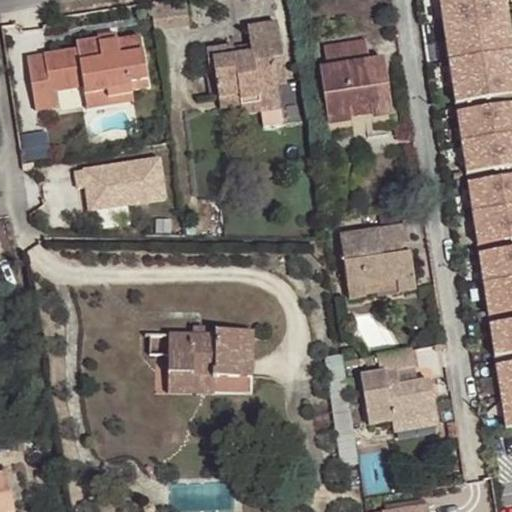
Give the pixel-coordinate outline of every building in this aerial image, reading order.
[(168,0),(157,2),(149,3),(153,31),(186,26),(183,0),(168,0)] [(511,46),(505,0),(439,0),(503,424),(511,422),(511,46)] [(260,100),(277,97),(276,86),(272,60),(281,60),(275,23),(248,28),(251,47),(252,53),(234,55),(233,49),(232,46),(206,49),(208,59),(212,59),(219,100),(238,97),(241,107),(260,104),(260,100)] [(99,36),(99,41),(100,45),(115,42),(114,34),(99,36)] [(82,88),(84,95),(107,92),(108,98),(131,93),(130,84),(145,82),(138,39),(115,42),(100,45),(99,41),(77,44),(78,51),(28,58),(36,110),(54,107),(52,92),(82,88)] [(320,69),(329,122),(350,118),(349,111),(370,108),(371,115),(390,112),(382,59),(366,62),(363,42),(325,47),(328,67),(320,69)] [(251,47),(233,49),(234,55),(252,53),(251,47)] [(272,60),(276,86),(285,85),(281,60),(272,60)] [(130,84),(131,93),(146,91),(145,82),(130,84)] [(107,92),(84,95),(87,110),(133,103),(131,93),(108,98),(107,92)] [(220,110),(241,107),(238,97),(219,100),(220,110)] [(241,107),(242,116),(279,109),(277,97),(260,100),(260,104),(241,107)] [(349,111),(350,118),(371,115),(370,108),(349,111)] [(98,210),(164,200),(158,160),(74,173),(76,189),(84,188),(87,205),(97,203),(98,210)] [(98,210),(97,203),(87,205),(88,212),(98,210)] [(400,246),(407,246),(405,227),(341,236),(350,299),(364,298),(364,286),(396,282),(398,293),(414,291),(408,254),(402,255),(400,246)] [(408,254),(407,246),(400,246),(402,255),(408,254)] [(191,328),(191,338),(203,339),(204,329),(191,328)] [(191,338),(150,338),(150,355),(167,356),(167,371),(204,372),(251,371),(252,334),(215,333),(214,338),(203,339),(191,338)] [(412,368),(409,350),(375,355),(378,373),(360,375),(368,426),(389,423),(390,425),(433,419),(426,380),(397,384),(395,372),(412,368)] [(325,360),(327,371),(344,372),(343,360),(342,357),(325,360)] [(251,395),(251,379),(251,371),(204,372),(167,371),(167,395),(251,395)] [(344,372),(327,371),(335,428),(353,427),(344,372)] [(434,427),(433,419),(390,425),(391,435),(434,427)] [(353,427),(335,428),(341,466),(359,464),(353,427)] [(0,511),(13,511),(5,473),(0,474),(0,511)]
